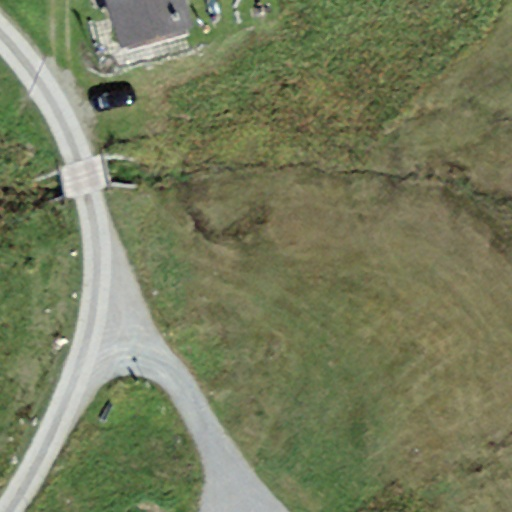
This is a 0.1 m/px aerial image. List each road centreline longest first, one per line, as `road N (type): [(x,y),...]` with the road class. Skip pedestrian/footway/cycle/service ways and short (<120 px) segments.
road 1 (track): [(241,511),(179,393),(113,329),(73,132),(0,28)]
road 2 (unclassified): [(113,329),(14,511)]
